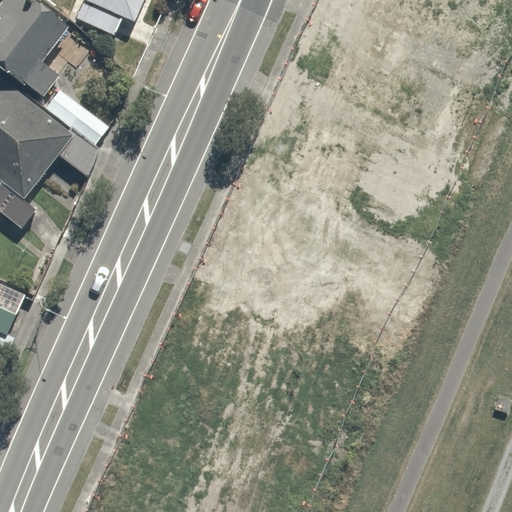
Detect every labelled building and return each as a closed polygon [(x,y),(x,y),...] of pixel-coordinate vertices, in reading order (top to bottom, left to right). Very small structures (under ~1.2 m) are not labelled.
[(39,0),(11,0),(0,15),(0,65),(41,96),(58,74),(39,60),(68,21),(39,0)] [(151,0),(79,0),(74,13),(151,47),(158,32),(141,24),(151,0)] [(375,0),(375,3),(473,48),(486,20),(474,14),(480,0),(375,0)] [(337,56),(321,94),(430,142),(426,150),(437,155),(467,88),(405,62),(396,82),(337,56)] [(511,79),(480,65),(470,88),(504,104),(511,87),(511,79)] [(59,88),(42,111),(0,81),(0,177),(2,179),(0,181),(0,211),(25,229),(38,210),(21,198),(54,151),(84,172),(99,151),(94,147),(110,124),(59,88)] [(398,151),(305,109),(271,183),(364,225),(398,151)] [(472,174),(440,160),(429,187),(461,200),(472,174)] [(315,317),(323,299),(335,304),(358,251),(345,245),(259,209),(229,280),(285,304),(315,317)] [(424,233),(413,260),(395,252),(382,282),(421,299),(434,269),(446,242),(424,233)] [(245,325),(226,370),(321,411),(326,400),(342,407),(363,356),(278,320),(285,304),(229,280),(224,278),(210,310),(245,325)] [(0,327),(8,331),(24,292),(0,282),(0,327)] [(276,405),(178,362),(166,388),(180,394),(166,426),(189,437),(185,446),(214,458),(219,449),(250,463),(276,405)] [(163,441),(131,430),(122,456),(155,466),(163,441)] [(163,504),(159,511),(251,511),(245,509),(253,488),(181,458),(171,483),(155,476),(146,497),(163,504)]
